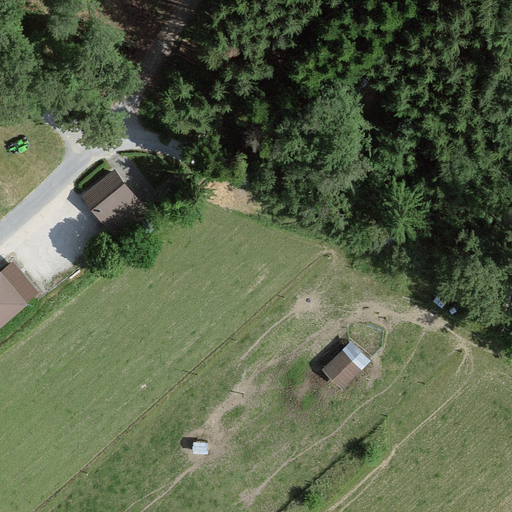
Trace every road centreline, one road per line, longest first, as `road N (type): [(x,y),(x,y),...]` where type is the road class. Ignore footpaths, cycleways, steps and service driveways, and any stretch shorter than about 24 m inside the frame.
road 1 (track): [(511,295),(413,244),(107,131)]
road 2 (track): [(191,0),(107,131)]
road 3 (unclassified): [(0,234),(107,131)]
